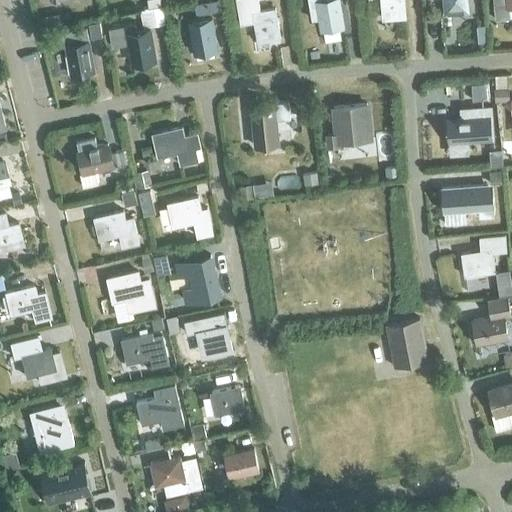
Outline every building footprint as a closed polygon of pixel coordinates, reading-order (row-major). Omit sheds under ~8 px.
[(280,37),(275,7),(261,10),(259,0),(238,0),(242,23),(254,20),(258,42),(280,37)] [(338,0),(308,0),(312,19),(319,18),(321,30),(343,26),(338,0)] [(380,0),(382,19),(405,16),(403,0),(380,0)] [(442,0),(444,14),(468,12),(467,0),(442,0)] [(511,0),(492,0),(494,19),(509,18),(508,8),(511,7),(511,0)] [(163,21),(160,6),(147,9),(149,24),(163,21)] [(60,13),(40,16),(42,29),(62,26),(60,13)] [(188,22),(194,53),(217,49),(211,18),(188,22)] [(149,29),(136,32),(134,24),(108,28),(111,46),(128,43),(132,64),(155,60),(149,29)] [(65,46),(70,75),(93,71),(86,28),(51,34),(54,48),(65,46)] [(250,105),(254,146),(278,143),(275,120),(290,118),(288,101),(250,105)] [(323,129),(324,138),(336,137),(358,135),(355,105),(333,107),(335,128),(323,129)] [(448,119),(450,141),(479,139),(479,138),(489,138),(487,116),(448,119)] [(198,131),(183,135),(181,126),(151,133),(157,156),(177,151),(180,165),(204,160),(198,131)] [(108,144),(97,147),(95,137),(76,141),(83,173),(79,173),(82,187),(98,184),(95,171),(125,164),(123,151),(110,153),(108,144)] [(0,159),(0,184),(8,182),(2,159),(0,159)] [(492,190),(483,191),(482,186),(442,188),(443,211),(478,208),(478,210),(476,210),(476,215),(479,215),(479,217),(494,216),(492,190)] [(206,207),(200,209),(197,196),(167,203),(172,226),(193,221),(197,236),(212,233),(206,207)] [(132,217),(125,218),(123,210),(93,217),(93,220),(91,225),(93,233),(97,236),(98,239),(119,235),(121,246),(138,242),(132,217)] [(17,222),(8,225),(4,211),(0,211),(0,250),(23,245),(17,222)] [(460,253),(464,276),(495,271),(492,252),(507,250),(506,234),(479,236),(481,250),(460,253)] [(166,254),(154,257),(158,273),(170,271),(166,254)] [(210,254),(176,262),(179,275),(191,273),(194,286),(184,288),(187,302),(219,294),(210,254)] [(149,277),(140,279),(137,270),(107,277),(113,300),(127,297),(130,310),(155,304),(149,277)] [(44,291),(35,293),(33,285),(3,292),(4,296),(0,296),(4,312),(8,311),(9,314),(30,309),(33,321),(50,317),(44,291)] [(475,342),(475,344),(506,337),(502,316),(508,315),(505,298),(488,301),(491,317),(472,320),(473,321),(470,323),(473,342),(475,342)] [(223,311),(183,320),(186,333),(195,331),(200,351),(209,349),(211,356),(225,353),(224,351),(231,350),(223,311)] [(166,317),(170,333),(180,331),(176,315),(166,317)] [(386,324),(394,367),(427,360),(419,317),(386,324)] [(152,367),(167,363),(161,335),(152,337),(151,333),(121,340),(126,363),(150,357),(152,367)] [(37,336),(10,343),(14,357),(20,355),(26,376),(37,374),(39,382),(65,376),(59,351),(51,353),(49,347),(40,349),(37,336)] [(155,397),(136,402),(142,424),(161,420),(163,428),(184,423),(175,383),(153,388),(155,397)] [(511,385),(490,391),(496,413),(511,408),(511,385)] [(210,392),(215,414),(243,407),(239,386),(210,392)] [(35,417),(41,439),(70,431),(64,410),(35,417)] [(223,454),(228,477),(258,471),(253,448),(223,454)] [(14,453),(5,456),(8,467),(17,465),(14,453)] [(179,456),(149,463),(154,486),(163,484),(166,495),(187,490),(199,487),(193,459),(180,462),(179,456)] [(56,501),(84,495),(76,464),(36,474),(41,494),(54,491),(56,501)]
